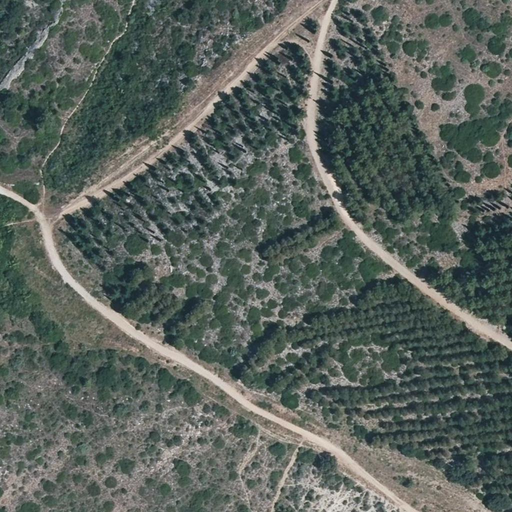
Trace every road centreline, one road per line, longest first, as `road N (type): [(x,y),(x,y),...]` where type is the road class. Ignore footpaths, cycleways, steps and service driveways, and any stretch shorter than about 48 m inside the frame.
road 1 (track): [(415,511),(330,445),(110,315),(69,276),(37,211),(0,187)]
road 2 (track): [(511,341),(372,239),(329,178),(305,96),(333,0)]
